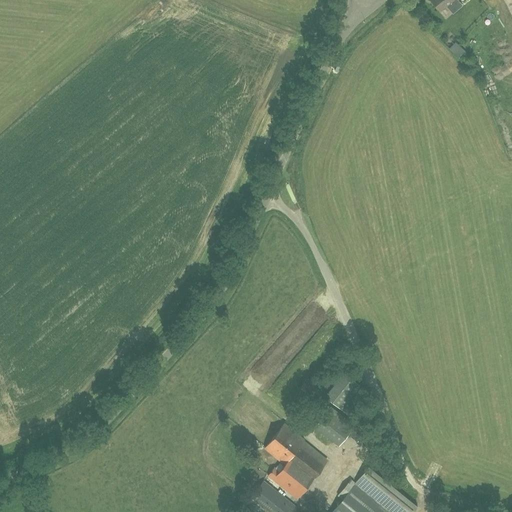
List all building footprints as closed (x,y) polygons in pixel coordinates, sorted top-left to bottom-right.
[(430,0),(440,10),(446,5),(451,0),(430,0)] [(296,331),(303,337),(309,330),(302,324),(296,331)] [(345,412),(364,388),(345,373),(326,397),(345,412)] [(317,402),(325,392),(308,377),(299,388),(317,402)] [(315,426),(339,445),(348,434),(358,441),(365,431),(356,423),(354,425),(331,406),(315,426)] [(296,498),(327,460),(303,440),(304,439),(285,423),(265,448),(281,461),(276,468),(275,467),(268,475),(296,498)] [(342,499),(331,511),(412,511),(417,506),(369,467),(355,483),(351,479),(338,495),(342,499)] [(268,511),(303,511),(264,480),(250,497),(268,511)]
